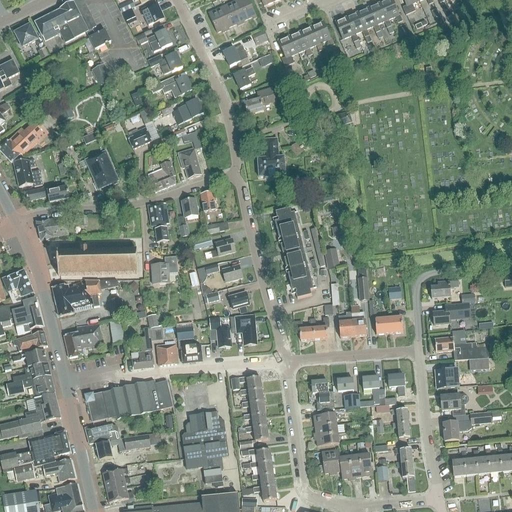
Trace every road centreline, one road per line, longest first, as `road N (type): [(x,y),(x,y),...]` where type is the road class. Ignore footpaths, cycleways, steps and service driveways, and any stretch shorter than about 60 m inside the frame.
road 1 (residential): [(17,224),(121,208),(238,175)]
road 2 (residential): [(64,384),(111,372),(124,380),(283,361)]
road 3 (residential): [(283,361),(238,175)]
road 4 (residential): [(238,175),(224,109),(176,0)]
road 5 (residential): [(352,508),(305,493),(283,361)]
road 6 (residential): [(418,352),(415,279),(426,270),(511,257)]
road 7 (tertiary): [(64,384),(17,224)]
road 8 (residential): [(439,498),(418,352)]
road 9 (residential): [(283,361),(418,352)]
road 10 (tertiary): [(93,511),(64,384)]
